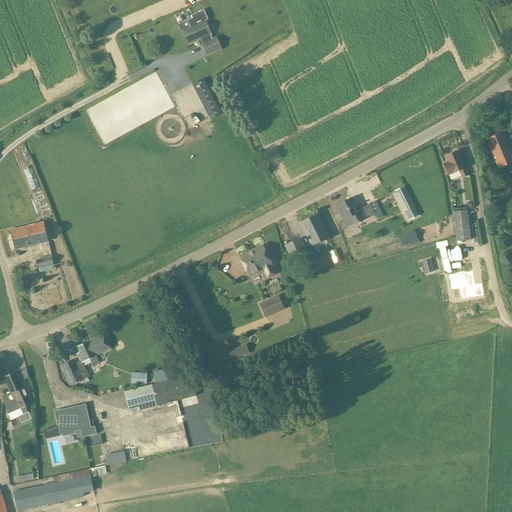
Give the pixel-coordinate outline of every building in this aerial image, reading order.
[(205,9),(192,15),(193,18),(180,24),(189,44),(200,39),(201,41),(201,40),(208,57),(223,51),(217,38),(214,40),(205,20),(209,19),(205,9)] [(221,113),(203,78),(192,84),(210,119),(221,113)] [(498,168),(511,162),(511,146),(509,148),(503,133),(487,140),(498,168)] [(458,152),(446,157),(448,162),(444,163),(448,174),(459,170),(463,177),(468,175),(458,152)] [(393,228),(420,215),(405,186),(379,199),(393,228)] [(352,225),(366,218),(375,213),(370,204),(361,208),(356,211),(350,198),(336,205),(344,220),(349,218),(352,225)] [(457,242),(471,240),(467,210),(453,212),(457,242)] [(313,245),(329,237),(317,215),(301,223),(313,245)] [(16,249),(48,242),(43,223),(11,230),(16,249)] [(418,238),(414,231),(399,238),(403,246),(418,238)] [(292,261),(308,253),(301,238),(284,245),(292,261)] [(272,264),(263,246),(240,257),(248,275),(250,274),(252,277),(265,271),(266,274),(273,271),(270,265),(272,264)] [(38,269),(54,265),(53,256),(35,260),(38,269)] [(424,273),(433,270),(428,258),(419,261),(424,273)] [(481,286),(475,287),(472,273),(448,277),(451,292),(459,291),(461,302),(483,298),(481,286)] [(184,284),(172,289),(177,300),(188,294),(184,284)] [(277,295),(259,303),(265,315),(282,308),(277,295)] [(81,361),(82,362),(90,359),(93,366),(99,363),(96,356),(111,349),(104,334),(88,341),(89,342),(77,347),(80,353),(78,354),(81,361)] [(246,345),(229,351),(232,360),(250,353),(246,345)] [(82,362),(81,361),(75,363),(73,359),(59,365),(68,386),(88,377),(82,362)] [(17,369),(22,380),(28,377),(24,366),(17,369)] [(24,414),(22,408),(31,405),(23,388),(22,388),(15,372),(11,374),(9,373),(8,374),(6,375),(6,376),(5,377),(12,392),(2,396),(10,420),(24,414)] [(146,385),(147,372),(130,372),(130,385),(146,385)] [(138,411),(195,396),(190,375),(125,392),(129,407),(136,406),(138,411)] [(63,437),(75,434),(75,432),(81,430),(82,437),(97,434),(95,427),(92,428),(86,404),(55,411),(59,426),(43,430),(46,439),(61,436),(60,435),(63,434),(63,437)] [(105,464),(125,463),(124,451),(104,453),(105,464)] [(83,487),(92,485),(89,469),(73,472),(74,478),(14,492),(17,511),(85,497),(83,487)] [(32,472),(13,477),(14,482),(34,478),(32,472)]
